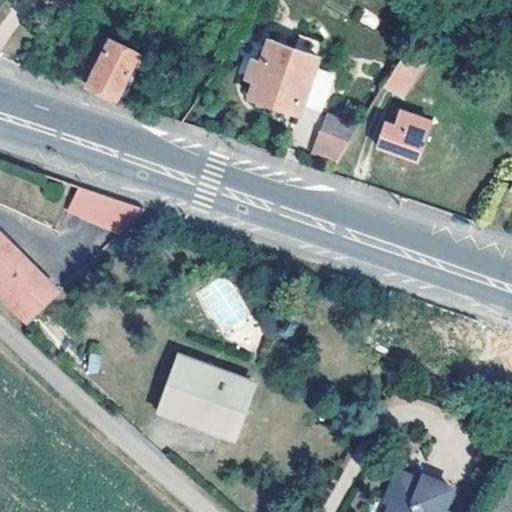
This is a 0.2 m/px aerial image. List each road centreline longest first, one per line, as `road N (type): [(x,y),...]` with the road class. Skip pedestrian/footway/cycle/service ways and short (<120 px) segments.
road 1 (secondary): [(511,288),(0,109)]
road 2 (unclassified): [(0,330),(203,511)]
